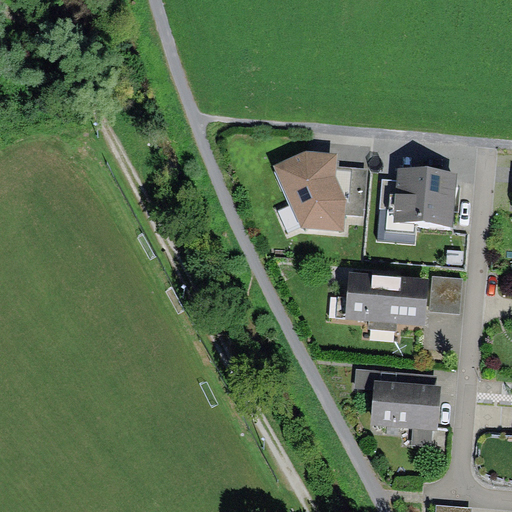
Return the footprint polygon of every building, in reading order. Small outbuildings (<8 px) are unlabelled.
[(306,152),(275,166),(302,229),(343,232),(344,214),(366,216),(368,168),(337,166),(338,153),(306,152)] [(453,229),(457,176),(398,171),(397,184),(381,183),(375,245),(417,248),(419,227),(453,229)] [(347,319),(425,326),(429,280),(351,273),(347,319)] [(462,279),(433,276),(430,311),(460,313),(462,279)] [(432,395),(432,381),(356,377),(355,391),(376,392),(374,432),(436,435),(438,396),(432,395)]
